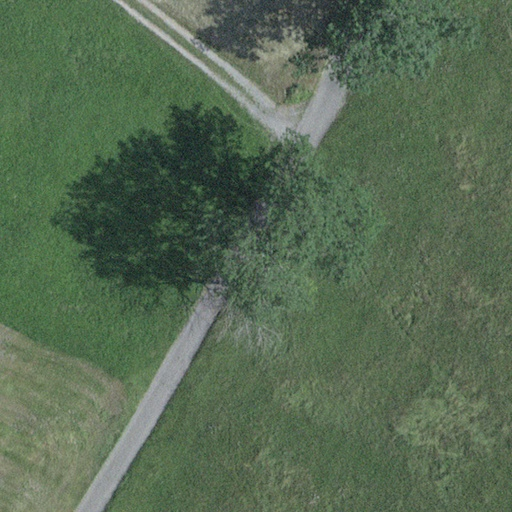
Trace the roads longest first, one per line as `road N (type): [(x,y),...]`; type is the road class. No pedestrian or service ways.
road 1 (track): [(87,511),(305,134)]
road 2 (track): [(363,0),(305,134),(128,0)]
